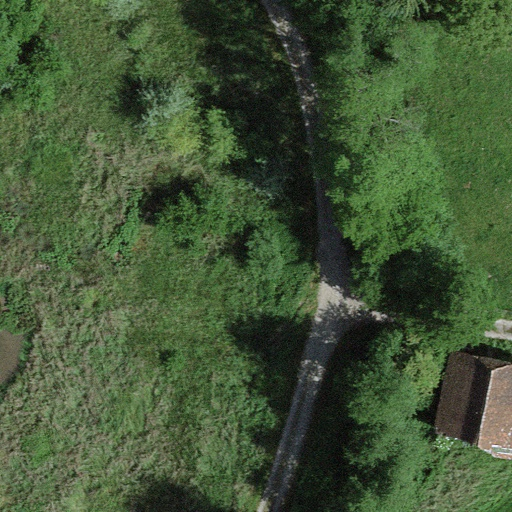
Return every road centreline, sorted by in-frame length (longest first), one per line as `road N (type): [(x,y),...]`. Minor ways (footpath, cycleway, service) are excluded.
road 1 (track): [(269,0),(315,121),(333,251),(331,303)]
road 2 (track): [(265,511),(331,303)]
road 3 (track): [(511,330),(331,303)]
